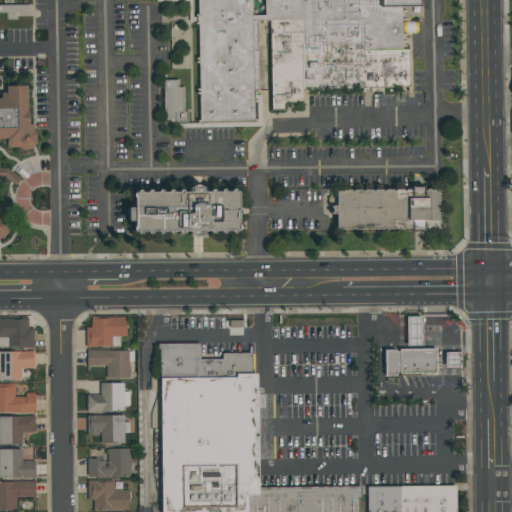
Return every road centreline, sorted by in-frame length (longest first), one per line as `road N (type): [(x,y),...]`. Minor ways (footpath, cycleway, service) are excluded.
road 1 (primary): [(490,271),(118,275)]
road 2 (primary): [(64,301),(343,297)]
road 3 (residential): [(63,276),(64,511)]
road 4 (primary): [(343,297),(485,297)]
